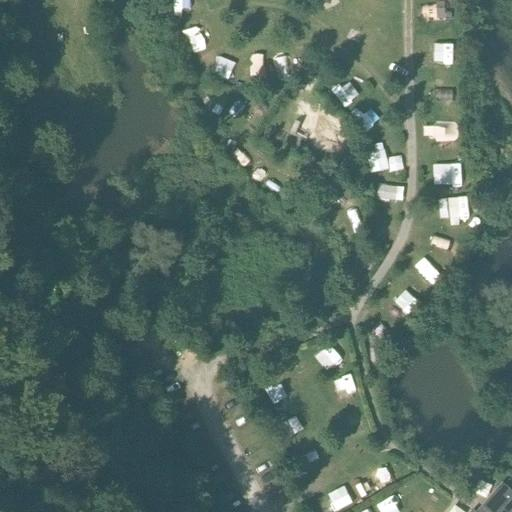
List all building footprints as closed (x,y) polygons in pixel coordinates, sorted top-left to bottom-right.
[(218,78),(235,82),(239,64),(221,61),(218,78)] [(458,67),(440,67),(439,90),(457,90),(458,67)] [(467,175),(449,176),(450,204),(469,203),(467,175)] [(458,228),(475,230),(477,213),(460,211),(458,228)] [(343,339),(320,347),(326,365),(350,357),(343,339)] [(341,396),(359,390),(353,372),(335,378),(341,396)] [(511,511),(511,492),(506,487),(502,484),(477,511),(474,511),(472,510),(470,511),(511,511)]
